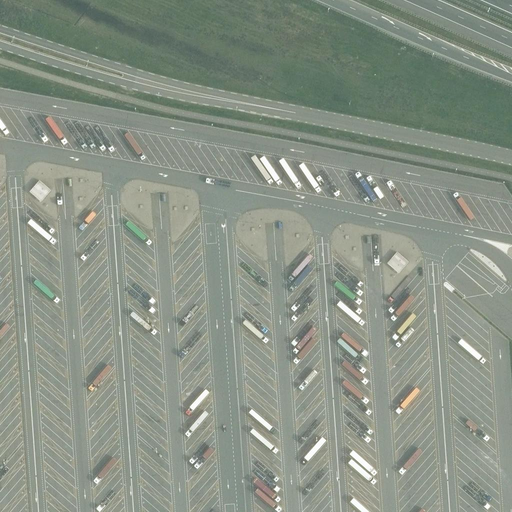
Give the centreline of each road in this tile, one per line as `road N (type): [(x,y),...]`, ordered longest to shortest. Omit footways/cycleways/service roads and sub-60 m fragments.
road 1 (unclassified): [(274,116),(0,29)]
road 2 (unclassified): [(0,46),(274,116)]
road 3 (unclassified): [(274,116),(511,167)]
road 4 (trunk): [(328,0),(511,80)]
